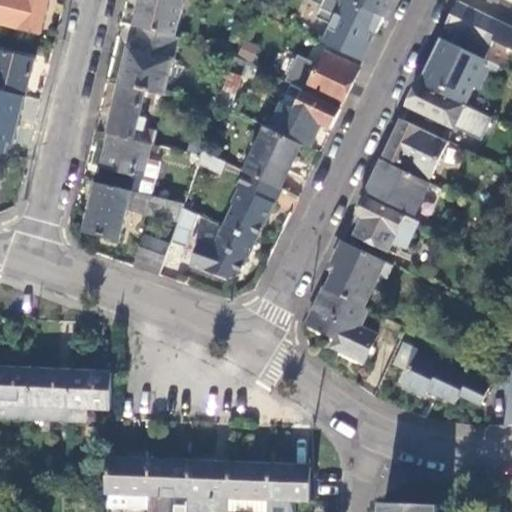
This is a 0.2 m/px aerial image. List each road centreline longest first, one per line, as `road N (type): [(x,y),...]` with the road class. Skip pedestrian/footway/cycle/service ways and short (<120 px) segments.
road 1 (residential): [(257,355),(427,0)]
road 2 (residential): [(28,261),(98,0)]
road 3 (residential): [(28,261),(257,355)]
road 4 (residential): [(364,426),(469,444),(511,438)]
road 5 (residential): [(257,355),(364,426)]
